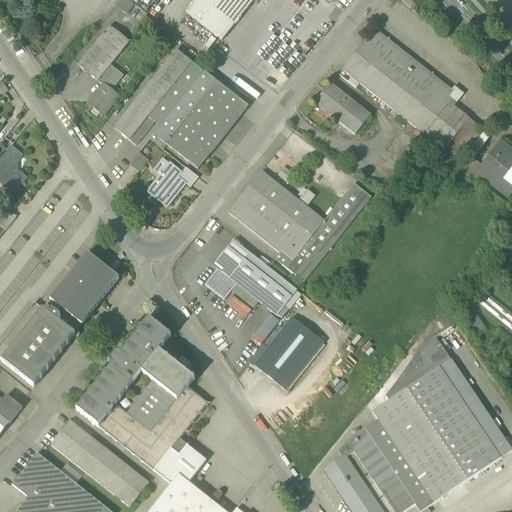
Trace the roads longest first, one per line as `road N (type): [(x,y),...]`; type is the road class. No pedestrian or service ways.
road 1 (unclassified): [(368,0),(150,268)]
road 2 (unclassified): [(150,268),(316,511)]
road 3 (unclassified): [(0,42),(150,268)]
road 4 (unclassified): [(150,268),(0,475)]
